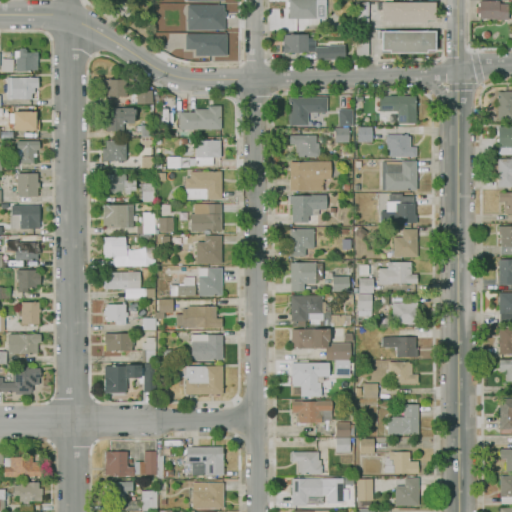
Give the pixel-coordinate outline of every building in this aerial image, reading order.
[(121,16),(112,9),(117,0),(121,0),(129,5),(121,16)] [(289,18),(289,6),(287,6),(287,1),(289,1),(289,0),(326,0),(326,18),(289,18)] [(508,19),(497,20),(497,19),(479,19),(479,13),(477,13),(476,6),(479,6),(479,0),(499,0),(499,3),(508,3),(508,19)] [(355,28),(354,1),(368,1),(368,24),(371,24),(371,26),(368,26),(368,27),(355,28)] [(435,2),(435,20),(426,20),(426,23),(389,23),(390,20),(381,20),(381,9),(377,9),(377,2),(435,2)] [(224,29),(223,4),(185,5),(185,30),(224,29)] [(368,55),(356,55),(356,29),(368,29),(368,55)] [(436,50),(427,50),(427,52),(390,53),(390,50),(381,50),(381,38),(378,38),(378,31),(436,31),(436,50)] [(186,49),(185,34),(227,33),(227,55),(195,55),(195,49),(186,49)] [(329,59),(316,59),(316,51),(307,51),(307,52),(287,52),(287,53),(283,53),(283,45),(282,45),(282,34),(308,34),(308,38),(315,38),(315,47),(329,46),(329,59)] [(343,45),(313,45),(314,59),(343,58),(343,45)] [(16,70),(16,58),(14,58),(14,57),(12,57),(11,53),(14,52),(14,50),(18,50),(20,48),(25,48),(27,50),(27,52),(38,52),(38,59),(37,59),(37,70),(16,70)] [(13,72),(1,71),(1,59),(13,59),(13,72)] [(7,99),(7,78),(37,77),(37,87),(34,87),(34,93),(31,93),(32,99),(7,99)] [(126,96),(100,96),(100,79),(126,79),(126,96)] [(147,104),(131,104),(131,95),(136,95),(135,90),(151,90),(152,104),(147,104)] [(511,119),(497,119),(497,91),(511,91),(511,119)] [(416,123),(397,123),(397,111),(379,111),(378,96),(416,96),(416,123)] [(308,125),(289,125),(289,97),(326,97),(326,112),(307,112),(308,125)] [(221,129),(179,129),(179,112),(194,112),(194,109),(208,109),(208,105),(220,105),(221,129)] [(106,130),(105,107),(132,107),(132,109),(134,109),(134,114),(133,114),(133,123),(123,123),(123,130),(106,130)] [(338,126),(338,109),(351,109),(352,125),(338,126)] [(39,129),(13,129),(13,123),(9,123),(8,113),(13,113),(13,111),(35,111),(35,120),(39,120),(39,129)] [(153,136),(141,136),(141,129),(135,129),(136,125),(140,125),(141,124),(153,125),(153,136)] [(511,154),(498,154),(499,135),(496,135),(496,130),(498,130),(498,125),(511,125),(511,154)] [(348,142),(335,142),(335,127),(348,127),(353,127),(353,140),(348,140),(348,142)] [(371,141),(357,141),(357,127),(371,127),(371,141)] [(319,157),(298,157),(298,155),(296,155),(296,144),(289,144),(289,135),(316,134),(316,143),(318,143),(318,148),(319,148),(319,157)] [(389,157),(389,156),(389,151),(389,148),(387,148),(387,143),(386,143),(386,142),(385,142),(385,136),(386,136),(386,134),(407,134),(407,136),(409,136),(410,147),(416,147),(416,156),(389,157)] [(17,163),(17,159),(14,159),(14,149),(16,148),(16,141),(39,140),(39,150),(36,150),(36,156),(33,156),(33,163),(17,163)] [(126,160),(102,161),(102,148),(105,148),(105,140),(125,140),(126,160)] [(180,168),(167,168),(167,157),(180,157),(189,157),(189,158),(195,158),(195,140),(220,140),(220,151),(223,151),(223,155),(220,155),(220,157),(212,157),(212,165),(195,165),(189,165),(189,167),(180,167),(180,168)] [(153,168),(140,168),(141,156),(153,156),(153,168)] [(511,186),(497,186),(497,158),(511,158),(511,186)] [(323,191),(304,191),(304,190),(289,190),(289,162),(302,162),(302,160),(330,161),(330,179),(322,179),(322,180),(324,180),(324,182),(323,182),(323,191)] [(416,190),(381,190),(381,162),(401,162),(401,160),(417,160),(416,190)] [(192,200),(192,198),(189,199),(189,189),(184,189),(184,177),(189,177),(189,171),(220,171),(221,198),(193,199),(192,200)] [(156,180),(156,173),(165,172),(165,180),(156,180)] [(37,197),(16,197),(16,195),(15,195),(15,192),(16,192),(17,173),(37,173),(37,182),(39,182),(39,187),(37,187),(37,197)] [(129,194),(124,194),(124,192),(114,192),(102,192),(102,174),(125,174),(125,180),(135,180),(135,190),(129,190),(129,194)] [(154,201),(142,201),(142,191),(141,191),(141,183),(154,183),(154,201)] [(511,214),(504,214),(504,201),(498,201),(498,192),(511,192),(511,214)] [(416,223),(395,223),(395,202),(388,202),(388,193),(414,193),(413,203),(415,203),(414,214),(416,214),(416,223)] [(308,222),(291,222),(291,204),(290,204),(290,195),(292,195),(310,195),(310,194),(325,194),(326,209),(319,209),(319,214),(308,215),(308,222)] [(133,228),(106,228),(106,225),(103,225),(102,205),(126,205),(126,201),(132,201),(133,205),(136,205),(136,226),(133,226),(133,228)] [(209,231),(190,231),(190,214),(193,214),(193,203),(221,203),(221,230),(209,230),(209,231)] [(161,213),(160,204),(168,204),(170,204),(170,213),(161,213)] [(39,228),(10,228),(10,215),(11,215),(11,205),(39,205),(39,228)] [(394,223),(380,223),(380,211),(394,211),(394,223)] [(137,233),(137,225),(138,225),(138,216),(141,216),(141,212),(154,212),(154,223),(157,223),(157,228),(155,228),(155,233),(151,233),(137,233)] [(172,231),(158,231),(158,217),(172,217),(172,231)] [(511,254),(502,254),(502,246),(500,246),(500,243),(499,243),(499,240),(500,240),(500,237),(499,237),(499,234),(498,234),(498,226),(511,225),(511,254)] [(362,239),(355,234),(356,233),(355,232),(358,228),(359,229),(360,227),(367,232),(362,239)] [(304,256),(290,256),(289,229),(313,228),(313,249),(304,250),(304,256)] [(402,257),(402,256),(393,256),(393,237),(401,237),(401,229),(417,228),(417,257),(402,257)] [(161,243),(161,236),(169,235),(169,243),(161,243)] [(221,263),(195,263),(195,251),(194,251),(194,248),(195,248),(195,242),(204,242),(204,235),(221,235),(221,263)] [(187,244),(171,244),(171,236),(187,236),(187,244)] [(115,257),(103,257),(103,244),(103,237),(125,237),(125,245),(128,245),(128,253),(126,253),(126,256),(115,256),(115,257)] [(15,260),(14,250),(7,250),(6,239),(18,239),(18,242),(38,241),(38,249),(39,249),(39,254),(37,254),(37,259),(15,260)] [(154,266),(129,266),(129,254),(132,254),(132,252),(141,252),(141,246),(154,246),(154,266)] [(511,284),(497,284),(497,259),(511,259),(511,284)] [(304,291),(290,291),(290,262),(311,262),(311,261),(322,261),(322,279),(315,279),(315,283),(304,283),(304,291)] [(391,284),(379,284),(379,283),(378,283),(378,268),(387,268),(387,261),(410,261),(410,274),(416,273),(417,282),(414,282),(414,283),(391,284)] [(368,274),(358,274),(358,264),(368,264),(368,274)] [(222,295),(198,296),(198,268),(222,267),(222,295)] [(27,291),(17,291),(17,278),(16,278),(16,269),(36,269),(36,272),(40,272),(40,285),(38,285),(38,284),(36,284),(36,288),(27,288),(27,291)] [(146,298),(124,298),(124,289),(103,289),(103,279),(102,279),(102,274),(103,274),(103,272),(127,272),(127,269),(132,269),(132,271),(139,271),(139,288),(154,288),(154,297),(146,297),(146,298)] [(195,295),(171,295),(171,285),(183,285),(183,276),(194,276),(194,285),(195,285),(195,295)] [(349,291),(332,291),(332,276),(348,276),(349,291)] [(359,292),(359,278),(373,278),(373,292),(359,292)] [(353,303),(344,303),(344,292),(353,292),(353,303)] [(511,321),(499,321),(499,313),(498,302),(497,302),(497,297),(499,297),(499,293),(511,292),(511,321)] [(371,316),(357,316),(357,293),(372,293),(372,311),(371,311),(371,316)] [(350,326),(331,326),(331,325),(309,325),(309,319),(308,319),(308,320),(305,320),(305,326),(292,326),(292,321),(290,321),(290,295),(322,295),(322,301),(324,301),(324,306),(330,306),(330,314),(344,314),(344,315),(350,315),(350,326)] [(159,312),(159,310),(155,310),(154,300),(159,300),(159,299),(172,298),(173,312),(159,312)] [(32,326),(30,326),(30,324),(21,324),(21,302),(38,302),(38,309),(40,309),(40,312),(39,312),(39,324),(32,324),(32,326)] [(125,324),(116,324),(116,321),(106,321),(106,319),(105,319),(105,316),(106,316),(106,315),(103,315),(103,310),(104,310),(104,307),(105,307),(106,304),(122,304),(122,302),(124,302),(124,304),(125,304),(125,312),(127,312),(127,317),(125,317),(125,324)] [(417,323),(392,324),(392,303),(417,302),(417,323)] [(211,328),(182,328),(182,322),(180,322),(180,318),(182,318),(182,312),(180,312),(180,309),(182,309),(182,308),(187,308),(187,306),(216,306),(216,318),(222,318),(222,328),(211,328)] [(155,329),(143,329),(143,318),(155,318),(155,329)] [(511,354),(498,354),(498,344),(497,344),(497,339),(498,339),(498,334),(500,334),(500,326),(511,325),(511,354)] [(335,359),(325,359),(325,348),(291,348),(291,328),(329,328),(335,328),(335,335),(328,335),(328,341),(326,341),(326,346),(330,346),(330,343),(350,343),(350,359),(349,359),(335,359)] [(37,354),(7,354),(7,333),(18,333),(18,334),(40,333),(40,343),(37,343),(37,354)] [(131,351),(105,350),(105,342),(104,342),(104,340),(102,339),(102,337),(104,337),(104,333),(130,333),(130,341),(131,341),(133,341),(133,346),(131,346),(131,351)] [(209,360),(192,360),(192,358),(191,358),(191,342),(191,334),(222,334),(222,359),(209,359),(209,360)] [(155,361),(141,361),(142,342),(146,342),(146,337),(155,337),(155,361)] [(382,356),(381,337),(415,337),(415,355),(382,356)] [(349,359),(349,361),(353,361),(353,373),(349,373),(349,375),(335,375),(335,359),(349,359)] [(511,380),(505,381),(505,371),(500,371),(499,365),(498,366),(498,363),(499,362),(499,360),(511,359),(511,380)] [(389,384),(388,370),(387,370),(387,361),(411,360),(411,374),(418,373),(418,383),(389,384)] [(300,396),(300,386),(291,386),(291,384),(291,376),(290,376),(290,362),(328,362),(328,376),(317,376),(317,382),(320,382),(320,388),(320,396),(300,396)] [(124,393),(104,393),(104,367),(143,366),(143,363),(163,363),(163,385),(154,385),(155,391),(143,391),(143,383),(139,383),(138,377),(126,378),(126,389),(124,389),(124,393)] [(30,394),(15,394),(15,391),(0,391),(0,377),(2,377),(2,382),(14,382),(14,381),(12,381),(12,375),(14,375),(14,366),(27,366),(27,368),(40,368),(40,378),(39,378),(39,385),(34,385),(34,391),(30,391),(30,394)] [(219,395),(215,395),(215,394),(195,394),(195,395),(189,395),(189,394),(185,394),(185,379),(188,379),(188,377),(174,377),(174,366),(205,366),(222,366),(222,394),(219,394),(219,395)] [(362,398),(362,383),(376,383),(377,397),(362,398)] [(166,401),(158,401),(159,389),(167,389),(166,401)] [(511,428),(499,428),(499,399),(511,398),(511,428)] [(307,423),(297,423),(297,413),(291,413),(291,401),(331,400),(331,420),(321,420),(321,422),(307,422),(307,423)] [(418,434),(387,434),(387,417),(403,417),(403,404),(418,404),(418,434)] [(335,437),(335,422),(349,422),(349,424),(353,424),(353,434),(349,434),(349,437),(335,437)] [(349,437),(349,452),(335,452),(335,437),(349,437)] [(373,453),(359,453),(359,438),(374,438),(373,453)] [(191,477),(184,477),(184,461),(186,461),(186,446),(223,446),(223,474),(192,474),(192,472),(191,472),(191,477)] [(163,478),(157,478),(157,448),(169,448),(169,454),(163,454),(163,469),(166,469),(166,470),(173,470),(173,475),(163,475),(163,478)] [(108,475),(108,474),(104,474),(104,463),(105,463),(105,451),(108,451),(108,450),(111,450),(111,451),(114,451),(114,449),(118,449),(118,451),(126,451),(126,459),(131,458),(131,463),(127,463),(127,466),(134,466),(134,461),(144,461),(144,451),(156,451),(156,474),(133,474),(133,475),(108,475)] [(511,471),(505,471),(505,458),(500,458),(500,449),(510,449),(511,449),(511,471)] [(300,474),(300,472),(298,472),(297,461),(291,461),(291,452),(318,451),(318,459),(320,459),(320,465),(321,465),(321,473),(300,474)] [(418,473),(384,472),(385,457),(388,457),(388,451),(410,451),(409,461),(418,461),(418,473)] [(41,476),(3,476),(3,466),(3,457),(25,457),(25,455),(32,455),(32,461),(39,461),(39,466),(41,466),(41,476)] [(511,503),(501,504),(500,497),(500,487),(500,484),(499,484),(499,476),(511,475),(511,503)] [(395,505),(395,486),(404,485),(404,478),(418,477),(418,504),(395,505)] [(291,505),(291,478),(342,478),(342,503),(325,503),(325,495),(323,495),(323,503),(306,503),(306,505),(291,505)] [(357,501),(357,500),(356,479),(372,478),(372,500),(370,500),(370,501),(357,501)] [(137,511),(128,511),(128,504),(125,504),(125,507),(106,507),(106,482),(124,482),(124,480),(132,480),(132,490),(127,490),(127,494),(125,494),(125,500),(139,500),(139,504),(137,504),(137,511)] [(25,503),(25,501),(19,501),(19,495),(13,495),(13,485),(20,485),(19,483),(27,483),(27,482),(38,482),(38,488),(41,488),(42,495),(41,495),(41,501),(28,501),(28,503),(25,503)] [(223,508),(191,508),(191,482),(223,482),(223,508)] [(156,510),(141,510),(141,490),(156,490),(156,510)]
